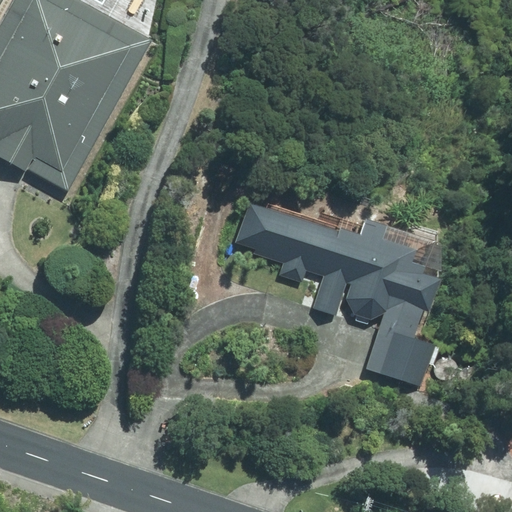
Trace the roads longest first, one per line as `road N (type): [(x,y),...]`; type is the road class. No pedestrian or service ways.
road 1 (unknown): [(212,0),(137,207),(101,476)]
road 2 (residential): [(204,511),(0,441)]
